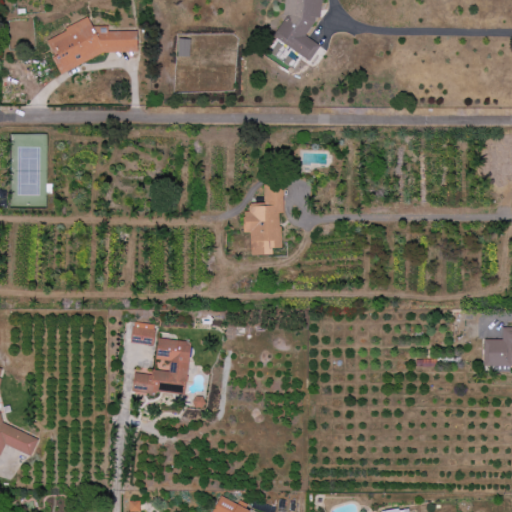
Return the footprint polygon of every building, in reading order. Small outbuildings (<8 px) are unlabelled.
[(310,61),(320,45),(305,36),(314,22),(314,17),(320,18),(321,0),(284,0),(283,22),(276,32),(276,39),(310,61)] [(137,30),(108,31),(105,26),(92,26),(89,19),(45,38),(50,49),(55,49),(55,63),(60,73),(108,52),(137,51),(137,30)] [(190,56),(190,39),(179,38),(178,56),(190,56)] [(251,255),(273,254),(273,248),(282,248),(281,213),(284,213),(283,185),(265,185),(265,205),(244,206),(245,233),(250,232),(251,255)] [(156,325),(134,322),(130,342),(152,346),(156,325)] [(511,327),(502,327),(502,340),(484,339),(484,365),(511,366),(511,353),(511,352),(511,327)] [(191,342),(158,338),(156,359),(170,361),(168,371),(152,370),(151,375),(134,373),(132,390),(185,396),(191,342)] [(0,423),(0,384),(2,380),(0,370),(0,369),(0,455),(4,445),(31,456),(38,438),(0,423)] [(249,511),(251,511),(220,496),(212,511),(249,511)] [(129,511),(136,511),(139,511),(140,502),(129,501),(129,511)]
